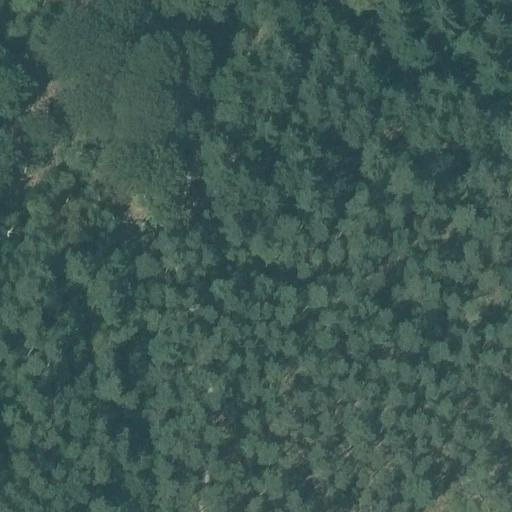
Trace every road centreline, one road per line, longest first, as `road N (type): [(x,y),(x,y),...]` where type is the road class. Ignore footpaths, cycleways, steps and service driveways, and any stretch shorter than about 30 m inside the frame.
road 1 (track): [(167,243),(511,150)]
road 2 (unknown): [(194,511),(197,448),(167,243)]
road 3 (unknown): [(167,243),(226,0)]
